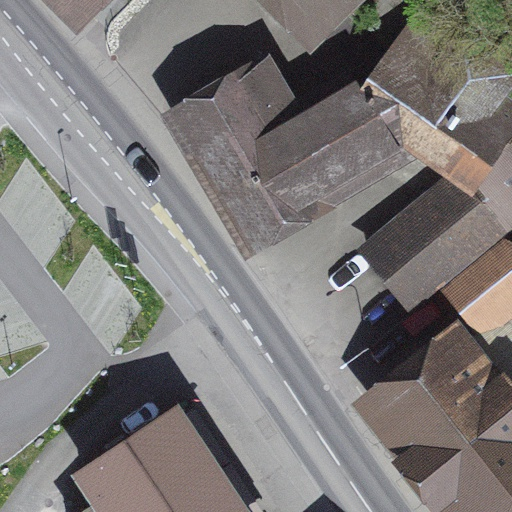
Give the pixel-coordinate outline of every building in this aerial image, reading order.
[(283,0),(310,27),(338,0),(283,0)] [(511,149),(502,142),(511,128),(511,100),(502,93),(511,80),(511,62),(462,27),(431,70),(402,49),(363,103),(511,204),(511,149)] [(267,68),(184,117),(253,234),(382,159),(369,137),(371,134),(346,118),(293,148),(277,122),(267,128),(256,111),(283,96),(267,68)] [(442,190),(367,251),(412,305),(487,244),(442,190)] [(511,245),(502,241),(445,288),(481,332),(511,306),(511,245)] [(391,411),(469,511),(493,511),(511,497),(511,430),(487,400),(504,386),(465,337),(397,390),(391,411)] [(102,507),(94,511),(242,511),(176,413),(82,475),(102,507)]
